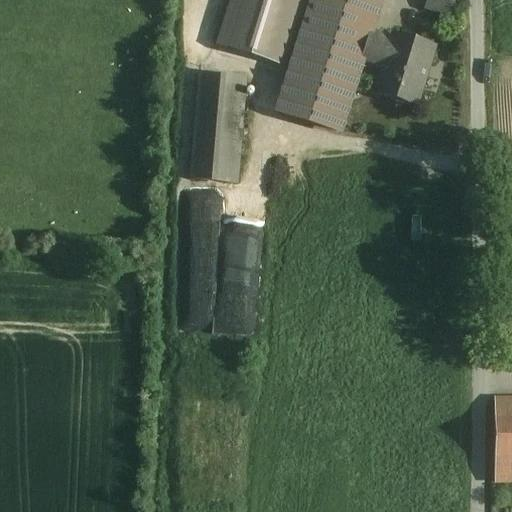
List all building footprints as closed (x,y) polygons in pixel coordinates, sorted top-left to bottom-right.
[(338,134),(360,65),(368,35),(379,0),(270,0),(253,57),(280,65),(299,3),(310,6),(277,114),(338,134)] [(453,0),(427,0),(425,10),(448,17),(453,0)] [(392,41),(368,35),(360,65),(382,71),(374,95),(414,108),(432,50),(393,37),(392,41)] [(237,187),(244,79),(199,76),(190,183),(237,187)] [(219,288),(220,337),(258,335),(257,292),(248,292),(247,257),(262,256),(262,243),(179,245),(180,289),(219,288)] [(511,401),(494,401),(493,484),(511,484),(511,401)]
